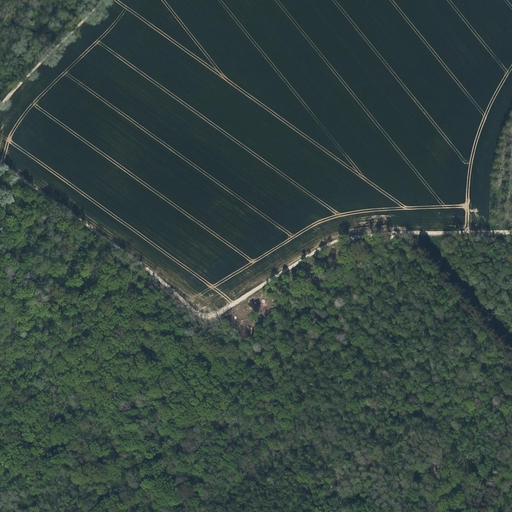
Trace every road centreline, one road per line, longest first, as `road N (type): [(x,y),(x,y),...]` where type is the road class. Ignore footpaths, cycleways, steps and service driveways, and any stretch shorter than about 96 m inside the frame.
road 1 (track): [(511,231),(338,240),(206,317),(0,164)]
road 2 (track): [(268,335),(284,420),(240,468),(153,511)]
road 3 (track): [(0,106),(103,0)]
road 4 (track): [(511,340),(417,232)]
